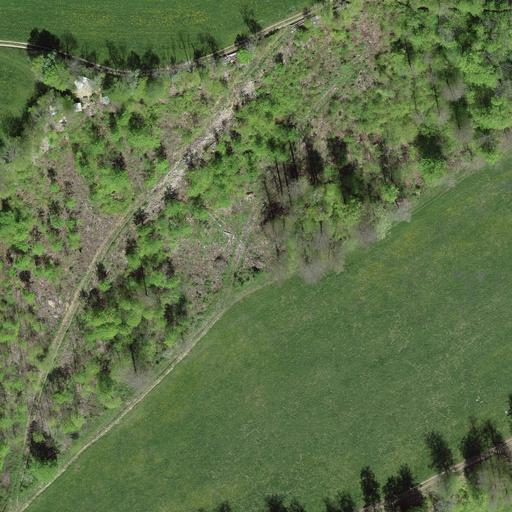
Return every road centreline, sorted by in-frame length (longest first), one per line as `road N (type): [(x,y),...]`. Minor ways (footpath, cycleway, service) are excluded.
road 1 (track): [(511,144),(352,247),(249,288),(211,316),(16,511)]
road 2 (track): [(366,511),(511,439)]
